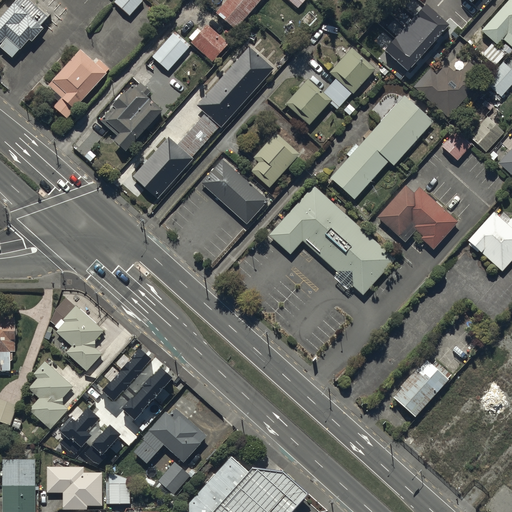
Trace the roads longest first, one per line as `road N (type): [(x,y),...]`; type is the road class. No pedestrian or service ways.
road 1 (secondary): [(101,209),(434,511)]
road 2 (secondary): [(374,511),(64,230)]
road 3 (secondary): [(0,116),(101,209)]
